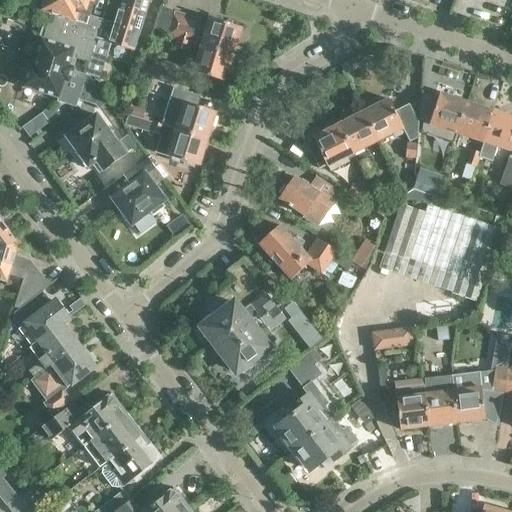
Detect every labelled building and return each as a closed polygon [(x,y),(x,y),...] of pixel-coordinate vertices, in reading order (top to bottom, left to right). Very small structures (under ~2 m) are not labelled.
[(56,17),(52,30),(95,42),(102,22),(88,18),(93,0),(43,0),(39,12),(56,17)] [(95,42),(86,75),(98,78),(109,43),(134,51),(139,35),(149,0),(147,0),(121,0),(114,24),(102,20),(102,22),(95,42)] [(167,35),(176,38),(191,42),(201,46),(202,45),(232,54),(240,28),(210,19),(206,30),(196,26),(197,23),(174,15),(174,17),(161,12),(155,30),(168,34),(167,35)] [(46,28),(43,40),(61,45),(60,51),(71,55),(68,67),(72,68),(73,65),(77,66),(79,59),(89,63),(95,42),(52,30),(46,28)] [(191,42),(176,38),(173,47),(188,52),(191,42)] [(43,40),(43,41),(41,40),(36,57),(37,57),(35,65),(34,68),(29,66),(25,80),(26,81),(25,82),(26,88),(57,98),(56,101),(75,107),(77,100),(83,83),(69,78),(72,68),(68,67),(71,55),(60,51),(61,45),(43,40)] [(202,45),(201,46),(193,72),(224,81),(232,54),(202,45)] [(146,56),(140,73),(177,84),(182,68),(146,56)] [(86,75),(83,83),(77,100),(96,105),(99,93),(100,92),(86,75)] [(214,112),(198,107),(200,98),(173,90),(162,126),(165,126),(206,139),(214,112)] [(457,133),(467,104),(440,95),(430,124),(442,128),(439,137),(453,142),(456,133),(457,133)] [(363,114),(376,141),(401,128),(388,101),(363,114)] [(418,120),(420,101),(409,106),(417,121),(418,120)] [(467,104),(457,133),(483,142),(493,112),(467,104)] [(131,106),(128,114),(143,119),(146,111),(131,106)] [(47,109),(41,113),(49,123),(59,116),(54,109),(47,109)] [(511,144),(511,118),(493,112),(483,142),(510,151),(511,144)] [(351,154),(376,141),(363,114),(337,126),(351,154)] [(71,142),(75,148),(78,151),(75,154),(86,168),(92,164),(99,173),(123,155),(115,145),(116,145),(94,115),(79,126),(81,128),(72,134),(71,142)] [(165,126),(162,126),(128,115),(125,124),(162,136),(156,153),(168,157),(198,166),(206,139),(165,126)] [(326,167),(351,154),(337,126),(312,139),(326,167)] [(127,135),(119,141),(128,152),(135,146),(127,135)] [(405,158),(415,158),(416,144),(406,143),(405,158)] [(472,173),(474,167),(476,167),(481,154),(470,150),(465,163),(467,164),(464,171),(472,173)] [(163,179),(155,169),(154,168),(158,166),(150,156),(147,158),(122,176),(130,187),(114,199),(131,223),(147,211),(151,216),(164,207),(159,201),(161,200),(151,187),(163,179)] [(499,183),(511,187),(511,159),(507,158),(499,183)] [(367,159),(356,164),(363,178),(373,173),(367,159)] [(444,175),(420,167),(414,187),(437,195),(444,175)] [(327,212),(339,194),(315,179),(309,189),(294,178),(279,200),(304,217),(319,226),(327,212)] [(376,199),(353,184),(346,194),(370,209),(376,199)] [(421,203),(427,205),(500,229),(504,219),(425,193),(421,203)] [(500,229),(427,205),(424,213),(400,204),(379,268),(452,292),(451,296),(476,304),(500,229)] [(185,215),(169,226),(176,236),(192,226),(185,215)] [(0,263),(11,267),(34,276),(43,280),(29,260),(14,254),(17,246),(6,232),(7,231),(0,222),(0,263)] [(353,263),(336,252),(318,240),(306,257),(299,250),(304,246),(295,240),(292,242),(279,228),(259,246),(271,259),(275,256),(282,264),(278,267),(290,280),(307,264),(321,274),(331,260),(347,271),(353,263)] [(362,268),(377,246),(366,238),(351,261),(362,268)] [(0,279),(6,282),(11,267),(0,263),(0,279)] [(15,308),(18,309),(32,299),(42,291),(30,288),(12,283),(9,293),(18,297),(15,308)] [(32,299),(18,309),(16,311),(25,324),(18,330),(24,339),(30,347),(38,341),(60,324),(65,321),(66,320),(54,303),(42,312),(32,299)] [(215,354),(266,314),(256,301),(240,313),(232,303),(226,302),(223,305),(222,311),(222,312),(216,317),(209,316),(202,321),(201,327),(214,344),(213,345),(212,350),(215,354)] [(296,303),(288,309),(295,318),(307,334),(303,336),(313,349),(325,339),(296,303)] [(275,306),(266,314),(215,354),(217,357),(223,359),(225,358),(237,374),(243,374),(250,368),(251,362),(250,361),(257,356),(258,357),(263,358),(268,354),(269,349),(268,347),(276,340),(269,331),(285,319),(275,306)] [(29,371),(33,377),(76,346),(68,335),(68,326),(65,321),(60,324),(38,341),(30,347),(29,348),(39,363),(29,371)] [(435,328),(437,344),(450,343),(448,327),(435,328)] [(409,329),(372,334),(375,350),(411,345),(409,329)] [(33,377),(34,378),(30,380),(46,402),(50,400),(63,390),(71,384),(93,368),(76,346),(33,377)] [(312,348),(287,368),(303,389),(310,384),(321,375),(313,364),(321,359),(312,348)] [(501,393),(505,370),(494,368),(494,370),(480,372),(450,376),(456,423),(484,419),(480,388),(490,391),(501,393)] [(511,371),(505,370),(501,393),(511,394),(511,371)] [(424,386),(422,386),(428,427),(456,423),(450,376),(424,379),(424,386)] [(290,453),(324,426),(332,420),(324,409),(327,407),(310,384),(303,389),(308,397),(295,406),(293,403),(282,412),(288,419),(276,428),(283,437),(280,440),(290,453)] [(400,431),(428,427),(422,386),(395,389),(400,431)] [(46,402),(42,405),(50,415),(70,400),(63,390),(50,400),(46,402)] [(92,447),(122,421),(121,420),(123,418),(117,411),(115,406),(109,398),(92,410),(88,404),(87,402),(77,410),(73,404),(42,428),(52,441),(68,429),(76,438),(83,447),(88,443),(92,447)] [(137,440),(122,421),(92,447),(107,467),(140,441),(138,439),(137,440)] [(362,422),(354,428),(363,440),(371,436),(362,422)] [(333,438),(324,426),(290,453),(300,465),(303,463),(310,472),(321,463),(326,470),(336,462),(335,460),(348,450),(337,435),(333,438)] [(149,453),(140,441),(107,467),(123,488),(143,473),(148,472),(152,469),(155,465),(158,462),(154,456),(149,453)] [(0,499),(6,506),(17,497),(2,478),(12,471),(1,458),(0,459),(0,499)] [(25,490),(17,497),(6,506),(10,511),(17,511),(33,499),(25,490)] [(113,511),(130,499),(123,490),(94,511),(113,511)] [(183,511),(178,505),(176,501),(170,492),(143,511),(140,511),(130,499),(113,511),(183,511)]
